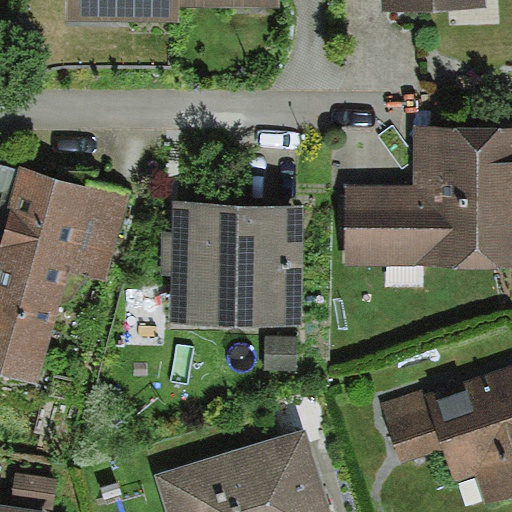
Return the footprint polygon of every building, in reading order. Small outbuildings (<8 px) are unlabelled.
[(66,0),(66,9),(179,8),(179,0),(66,0)] [(425,198),(359,197),(357,273),(511,275),(511,130),(427,129),(425,198)] [(73,164),(71,171),(19,156),(0,220),(0,368),(40,380),(71,271),(111,283),(140,184),(73,164)] [(314,211),(180,209),(178,333),(312,335),(314,211)] [(511,357),(384,403),(409,473),(457,456),(468,488),(488,481),(498,511),(506,511),(511,510),(511,357)] [(339,511),(315,434),(165,482),(174,511),(339,511)] [(11,498),(53,504),(58,476),(15,470),(11,498)] [(0,511),(52,511),(53,504),(11,498),(0,496),(0,511)]
